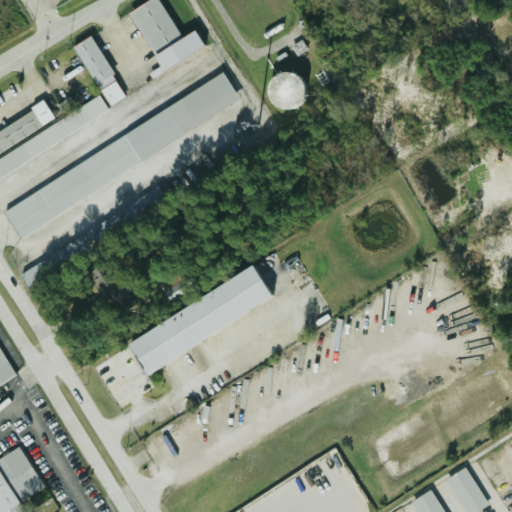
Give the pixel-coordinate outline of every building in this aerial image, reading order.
[(177,37),(156,0),(144,0),(125,11),(157,70),(199,46),(190,30),(177,37)] [(123,97),(87,35),(69,46),(105,107),(123,97)] [(261,106),(294,108),(296,73),(263,72),(261,106)] [(237,102),(221,75),(0,207),(0,211),(15,235),(237,102)] [(0,127),(0,150),(52,120),(42,103),(0,127)] [(139,372),(267,300),(249,267),(121,340),(139,372)] [(0,511),(28,511),(25,439),(0,452),(0,388),(14,380),(0,354),(0,511)] [(474,511),(486,505),(462,467),(442,480),(462,511),(474,511)] [(441,511),(428,490),(407,502),(413,511),(441,511)]
